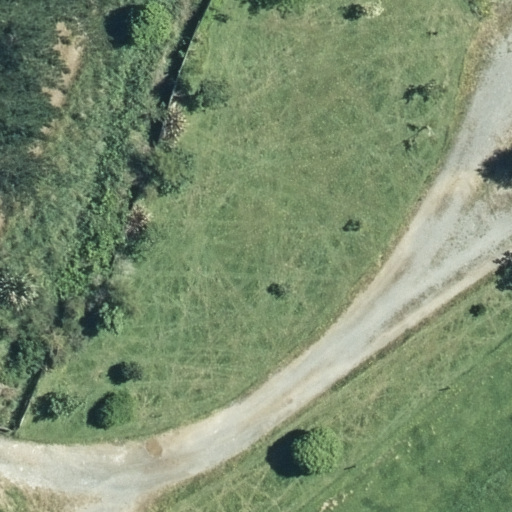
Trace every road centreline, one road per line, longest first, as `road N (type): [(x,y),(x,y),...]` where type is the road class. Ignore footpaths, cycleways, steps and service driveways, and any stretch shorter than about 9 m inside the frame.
road 1 (track): [(112,511),(139,477),(363,338),(511,208)]
road 2 (unclassified): [(88,0),(47,157),(0,233)]
